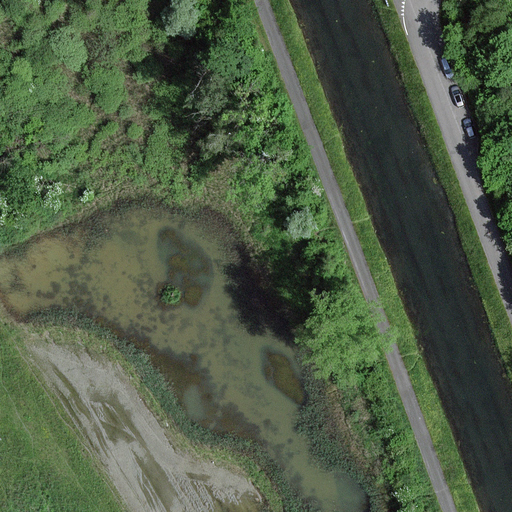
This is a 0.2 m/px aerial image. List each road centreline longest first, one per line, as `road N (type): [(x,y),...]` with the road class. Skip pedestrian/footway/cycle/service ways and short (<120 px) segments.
road 1 (unclassified): [(260,0),(450,511)]
road 2 (unclassified): [(511,311),(418,39),(416,0)]
